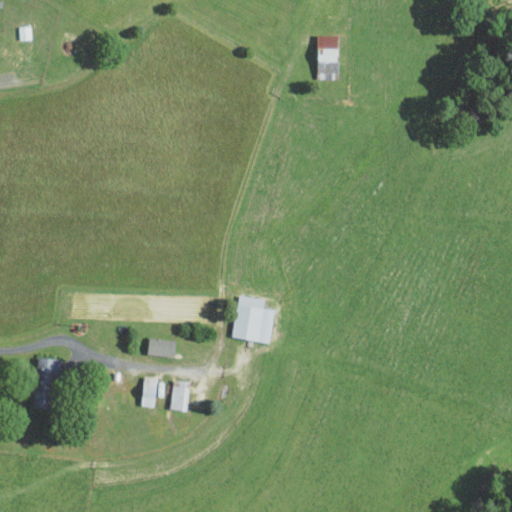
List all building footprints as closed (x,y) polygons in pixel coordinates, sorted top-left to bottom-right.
[(338,34),(317,33),(316,77),(336,78),(338,34)] [(274,308),(262,306),(263,298),(238,294),(231,335),(269,341),(274,308)] [(175,340),(148,336),(146,352),(172,356),(175,340)] [(33,407),(56,407),(58,357),(35,357),(33,407)] [(155,376),(142,376),(141,405),(154,405),(155,376)] [(169,408),(185,410),(189,380),(173,378),(169,408)]
